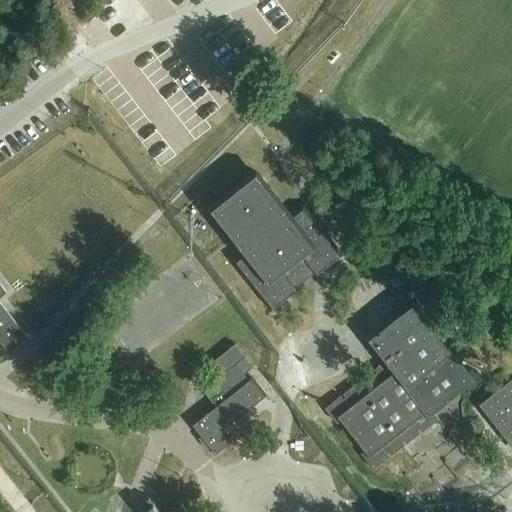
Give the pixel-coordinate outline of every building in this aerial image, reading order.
[(294,289),(314,273),(315,274),(339,255),(302,208),(290,217),(254,172),(214,204),(210,207),(233,236),(246,253),(235,262),(272,308),(295,290),(294,289)] [(0,343),(8,353),(26,339),(0,305),(0,298),(6,294),(0,286),(0,343)] [(341,421),(364,451),(360,454),(372,470),(388,457),(385,454),(388,452),(390,455),(403,445),(401,442),(403,440),(406,443),(419,433),(416,430),(418,428),(421,431),(437,419),(431,411),(473,379),(450,351),(412,303),(367,337),(386,361),(374,370),(376,374),(373,375),(371,372),(357,382),(360,386),(357,388),(355,385),(342,394),(345,398),(342,400),(340,397),(323,408),(336,425),(341,421)] [(263,397),(249,379),(247,381),(241,373),(248,367),(231,344),(210,360),(221,375),(201,390),(214,407),(191,425),(200,436),(198,438),(207,449),(209,447),(214,454),(229,443),(220,431),(263,397)] [(511,378),(478,404),(511,447),(511,378)] [(180,511),(177,508),(172,511),(159,511),(148,498),(139,505),(144,511),(180,511)]
